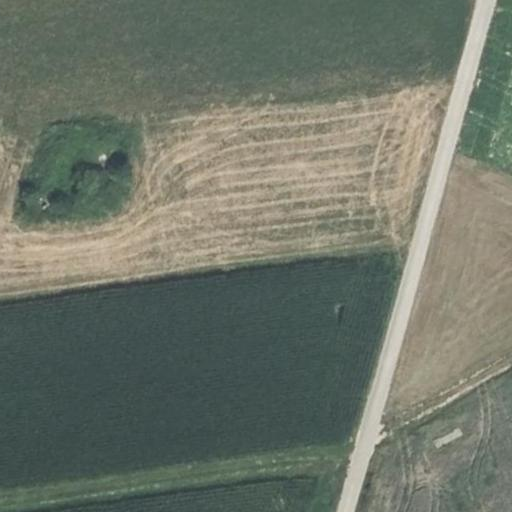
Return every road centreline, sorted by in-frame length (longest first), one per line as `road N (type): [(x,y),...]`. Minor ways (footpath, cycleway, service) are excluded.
road 1 (track): [(0,504),(363,456),(511,362)]
road 2 (track): [(345,511),(486,0)]
